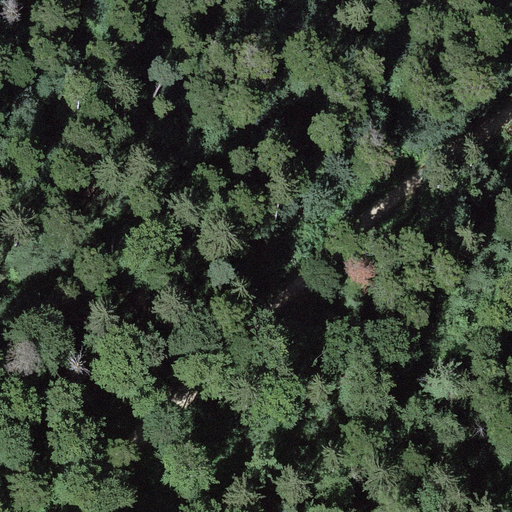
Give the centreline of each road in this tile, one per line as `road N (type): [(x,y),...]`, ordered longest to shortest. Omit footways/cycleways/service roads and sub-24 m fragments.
road 1 (track): [(511,111),(382,206),(306,274),(66,511)]
road 2 (track): [(0,459),(171,400)]
